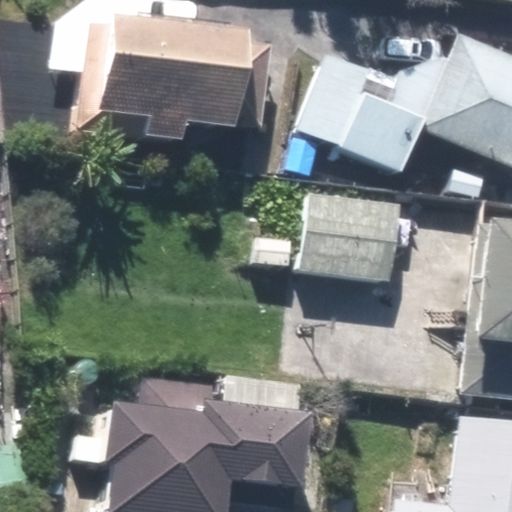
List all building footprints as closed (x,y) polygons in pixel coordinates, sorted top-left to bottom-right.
[(134,0),(83,0),(53,21),(49,67),(99,71),(96,115),(142,119),(141,133),(179,136),(180,122),(251,128),(259,36),(133,25),(134,0)] [(289,122),(392,175),(417,135),(511,171),(511,61),(455,39),(394,79),(329,45),(289,122)] [(301,198),(292,272),(387,283),(395,208),(301,198)] [(457,396),(511,402),(511,223),(476,220),(457,396)] [(251,241),(249,262),(283,266),(286,244),(251,241)] [(262,511),(288,511),(302,417),(206,403),(208,389),(138,379),(134,407),(103,402),(93,466),(104,468),(97,511),(212,511),(214,505),(262,511)] [(511,511),(511,426),(451,420),(441,508),(413,505),(415,482),(391,479),(387,511),(511,511)]
